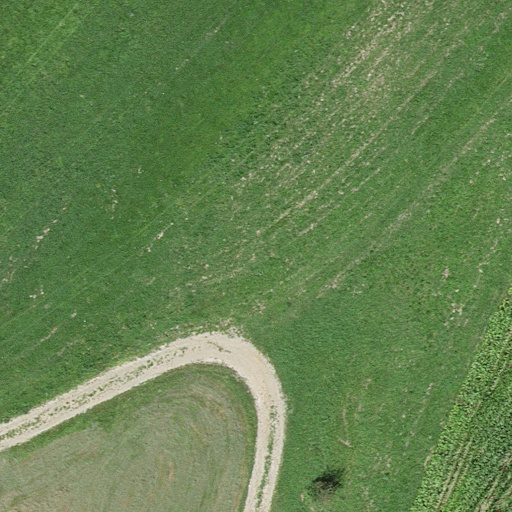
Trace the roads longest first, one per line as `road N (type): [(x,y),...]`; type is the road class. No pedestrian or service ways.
road 1 (track): [(257,511),(271,471),(270,390),(251,363),(213,344),(142,345),(0,423)]
road 2 (track): [(213,344),(333,264),(511,61)]
